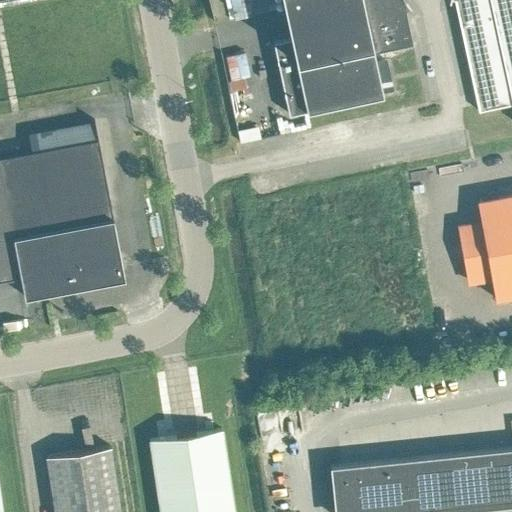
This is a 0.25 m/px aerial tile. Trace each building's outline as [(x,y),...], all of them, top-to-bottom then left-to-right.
[(229,0),(233,17),(252,13),(248,0),(229,0)] [(281,0),(289,35),(271,39),(287,111),(381,91),(372,50),(411,42),(404,8),(406,6),(409,9),(410,8),(404,1),(403,0),(281,0)] [(511,0),(447,0),(448,1),(448,0),(453,0),(477,109),(511,101),(511,0)] [(229,77),(248,73),(243,49),(224,53),(229,77)] [(258,76),(265,74),(263,66),(256,68),(258,76)] [(0,154),(0,276),(19,273),(23,294),(122,275),(96,136),(0,154)] [(511,190),(477,197),(481,221),(458,226),(467,277),(491,273),(495,297),(511,293),(511,190)] [(158,511),(234,511),(221,425),(147,436),(158,511)] [(119,511),(109,443),(44,453),(53,511),(119,511)] [(511,511),(511,444),(329,463),(333,511),(357,511),(511,496),(511,511)]
